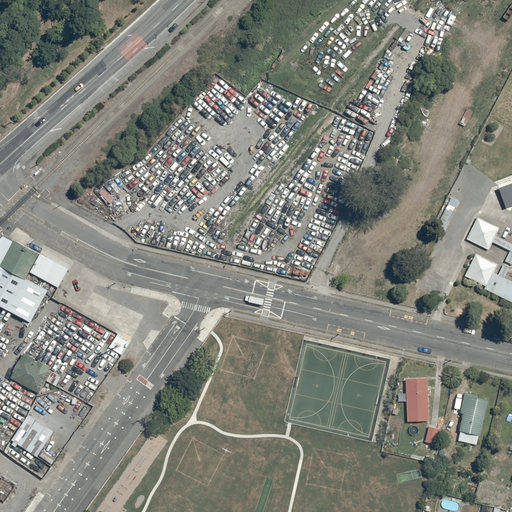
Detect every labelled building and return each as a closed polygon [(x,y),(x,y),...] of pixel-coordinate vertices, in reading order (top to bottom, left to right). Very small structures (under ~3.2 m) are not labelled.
[(501,227),(478,217),(468,240),(490,250),(493,243),(510,251),(499,274),(495,272),(499,265),(476,254),(466,276),(481,282),(479,287),(511,302),(511,280),(507,279),(511,267),(511,241),(498,235),(501,227)] [(30,272),(59,288),(69,268),(41,253),(41,254),(15,239),(14,241),(4,235),(0,239),(0,305),(31,322),(49,290),(27,278),(30,272)] [(14,372),(11,377),(40,392),(47,380),(57,385),(61,376),(52,371),(53,370),(49,369),(50,366),(39,360),(38,362),(35,361),(37,358),(25,352),(20,360),(13,372),(14,372)] [(428,377),(407,378),(409,422),(430,421),(428,377)] [(488,397),(466,394),(459,441),(479,444),(480,436),(482,436),(488,397)] [(18,444),(38,457),(55,431),(29,414),(12,440),(14,441),(12,444),(16,447),(18,444)] [(442,428),(429,426),(427,442),(437,443),(437,441),(441,442),(442,428)] [(0,509),(8,498),(12,501),(17,494),(13,492),(17,485),(4,476),(3,478),(0,475),(0,509)]
